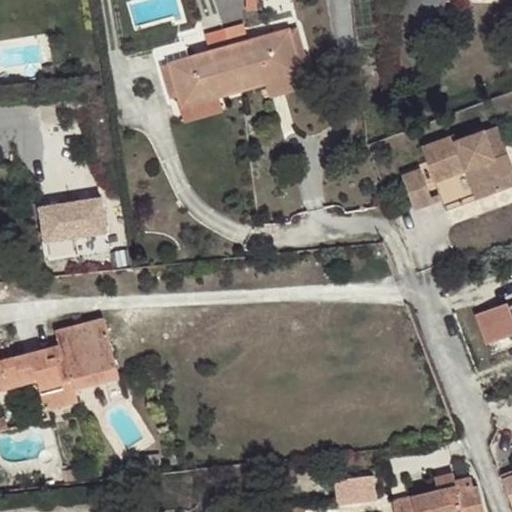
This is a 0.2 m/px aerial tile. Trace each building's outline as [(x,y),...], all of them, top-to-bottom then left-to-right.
[(306,67),(298,36),(291,38),(290,35),(250,47),(243,23),(224,29),(242,93),(264,88),(267,102),(305,90),(299,69),(306,67)] [(171,69),(164,71),(172,102),(179,100),(185,122),(224,113),(220,100),(241,93),(224,28),(205,33),(211,57),(171,67),(171,69)] [(455,141),(424,155),(438,188),(468,175),(481,204),(505,193),(502,188),(511,183),(511,166),(508,157),(501,160),(496,163),(491,150),(484,136),(457,147),(455,141)] [(496,148),(491,150),(496,163),(501,160),(496,148)] [(424,177),(405,185),(419,218),(438,210),(424,177)] [(511,183),(502,188),(505,193),(511,190),(511,183)] [(97,198),(37,206),(41,240),(101,233),(97,198)] [(511,289),(473,306),(485,335),(511,326),(511,289)] [(0,390),(4,389),(2,383),(32,375),(34,381),(42,410),(76,400),(72,388),(116,376),(101,319),(52,332),(55,346),(0,361),(0,390)] [(2,383),(4,389),(34,381),(32,375),(2,383)] [(378,473),(336,476),(338,501),(379,499),(378,473)] [(511,474),(502,479),(511,505),(511,474)] [(412,496),(393,500),(395,511),(485,511),(479,485),(474,486),(471,476),(455,481),(456,486),(412,496)]
